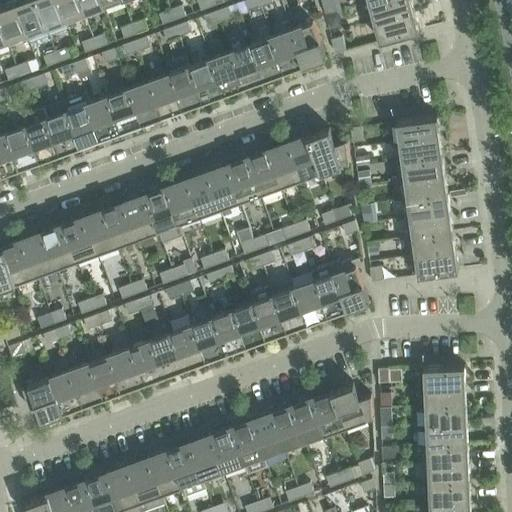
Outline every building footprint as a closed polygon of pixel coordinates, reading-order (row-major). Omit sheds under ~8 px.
[(11,0),(0,4),(0,16),(8,40),(28,33),(15,0),(11,0)] [(37,0),(15,0),(28,33),(31,40),(50,33),(48,30),(37,0)] [(50,33),(69,27),(66,19),(59,0),(37,0),(48,30),(50,33)] [(85,12),(80,0),(59,0),(66,19),(85,12)] [(80,0),(85,12),(105,5),(103,0),(80,0)] [(245,0),(249,9),(261,5),(259,0),(245,0)] [(334,0),(322,0),(326,13),(337,9),(334,0)] [(412,0),(372,0),(370,1),(375,19),(415,9),(412,0)] [(187,14),(183,3),(171,7),(175,18),(187,14)] [(233,15),(229,4),(216,9),(220,19),(233,15)] [(160,11),(163,22),(175,18),(171,7),(160,11)] [(204,13),(208,24),(220,19),(216,9),(204,13)] [(381,39),(420,28),(415,9),(375,19),(381,39)] [(331,26),(336,25),(340,19),(337,11),(327,14),(331,26)] [(0,42),(8,40),(0,16),(0,42)] [(137,32),(148,27),(144,17),(133,21),(137,32)] [(192,29),(188,19),(176,23),(180,34),(192,29)] [(305,63),(327,55),(313,19),(292,27),(305,63)] [(133,21),(121,25),(125,36),(137,32),(133,21)] [(164,28),(167,38),(180,34),(176,23),(164,28)] [(272,34),(285,70),(305,63),(292,27),(272,34)] [(98,46),(109,41),(105,31),(94,35),(98,46)] [(139,49),(152,44),(148,34),(135,38),(139,49)] [(252,42),(265,77),(285,70),(272,34),(252,42)] [(332,37),(336,51),(347,48),(343,34),(332,37)] [(94,35),(82,39),(86,50),(98,46),(94,35)] [(135,38),(123,43),(127,53),(139,49),(135,38)] [(231,49),(244,85),(265,77),(252,42),(231,49)] [(59,60),(71,56),(67,45),(55,49),(59,60)] [(106,61),(119,56),(115,45),(102,50),(106,61)] [(55,49),(44,53),(48,64),(59,60),(55,49)] [(211,56),(224,92),(244,85),(231,49),(211,56)] [(167,62),(170,71),(184,107),(204,100),(191,64),(188,55),(167,62)] [(78,71),(90,67),(86,56),(74,61),(78,71)] [(191,64),(204,100),(224,92),(211,56),(191,64)] [(21,74),(33,69),(29,59),(17,63),(21,74)] [(74,61),(62,65),(65,76),(78,71),(74,61)] [(17,63),(6,67),(9,78),(21,74),(17,63)] [(90,67),(78,71),(80,79),(93,74),(90,67)] [(37,86),(49,81),(46,71),(33,75),(37,86)] [(150,78),(163,114),(184,107),(170,71),(150,78)] [(33,75),(21,80),(25,90),(37,86),(33,75)] [(129,86),(143,122),(163,114),(150,78),(129,86)] [(0,99),(9,96),(5,85),(0,87),(0,99)] [(143,122),(129,86),(109,93),(122,129),(143,122)] [(85,91),(64,98),(68,108),(82,144),(102,137),(89,101),(85,91)] [(122,129),(109,93),(89,101),(102,137),(122,129)] [(56,101),(60,111),(48,115),(61,151),(82,144),(68,108),(64,98),(56,101)] [(24,113),(28,123),(41,159),(61,151),(48,115),(44,105),(24,113)] [(438,113),(397,119),(400,139),(441,133),(438,113)] [(41,159),(28,123),(8,130),(21,166),(41,159)] [(362,124),(351,125),(353,140),(364,138),(362,124)] [(336,141),(330,126),(309,134),(322,170),(350,160),(347,137),(336,141)] [(21,166),(8,130),(0,132),(0,172),(1,174),(21,166)] [(441,133),(400,139),(403,158),(443,152),(441,133)] [(322,170),(309,134),(288,141),(302,177),(322,170)] [(302,177),(288,141),(268,149),(281,185),(302,177)] [(281,185),(268,149),(248,156),(261,192),(281,185)] [(443,152),(403,158),(406,177),(446,171),(443,152)] [(356,155),(357,164),(371,162),(369,153),(356,155)] [(228,163),(241,199),(261,192),(248,156),(228,163)] [(241,199),(228,163),(207,171),(220,207),(241,199)] [(359,170),(361,183),(373,181),(371,169),(359,170)] [(220,207),(207,171),(187,178),(200,214),(220,207)] [(446,171),(406,177),(408,196),(449,190),(446,171)] [(167,186),(180,222),(200,214),(187,178),(167,186)] [(367,183),(360,184),(361,193),(368,192),(367,183)] [(167,186),(146,193),(159,229),(160,229),(164,240),(184,233),(180,222),(167,186)] [(449,190),(408,196),(411,215),(451,209),(449,190)] [(159,229),(146,193),(125,201),(138,237),(159,229)] [(105,208),(118,244),(138,237),(125,201),(105,208)] [(352,213),(349,202),(335,207),(339,218),(352,213)] [(365,218),(372,217),(370,205),(363,206),(365,218)] [(335,207),(322,212),(326,222),(339,218),(335,207)] [(118,244),(105,208),(85,215),(98,251),(118,244)] [(451,209),(411,215),(413,234),(454,228),(451,209)] [(98,251),(85,215),(64,223),(78,259),(98,251)] [(299,232),(311,228),(307,217),(295,222),(299,232)] [(359,228),(356,218),(343,222),(347,233),(359,228)] [(295,222),(282,226),(286,237),(299,232),(295,222)] [(78,259),(64,223),(44,230),(57,266),(78,259)] [(454,228),(413,234),(416,253),(457,247),(454,228)] [(57,266),(44,230),(24,237),(37,273),(57,266)] [(258,247),(270,243),(266,232),(254,237),(258,247)] [(304,249),(317,244),(313,233),(300,238),(304,249)] [(37,273),(24,237),(3,245),(17,281),(37,273)] [(254,237),(242,241),(246,252),(258,247),(254,237)] [(300,238),(288,242),(292,253),(304,249),(300,238)] [(377,252),(376,241),(368,242),(370,253),(377,252)] [(0,286),(17,281),(3,245),(0,246),(0,286)] [(217,262),(230,257),(226,247),(214,251),(217,262)] [(419,273),(459,267),(457,247),(416,253),(419,273)] [(264,263),(276,259),(272,248),(260,253),(264,263)] [(201,256),(205,266),(217,262),(214,251),(201,256)] [(260,253),(248,257),(251,268),(264,263),(260,253)] [(332,260),(332,262),(349,307),(370,299),(357,263),(362,261),(359,255),(343,261),(341,257),(332,260)] [(189,272),(185,262),(173,266),(176,277),(189,272)] [(312,269),(316,278),(315,278),(328,314),(349,307),(332,262),(312,269)] [(223,278),(236,274),(232,263),(219,268),(223,278)] [(371,265),(373,279),(384,278),(382,264),(371,265)] [(160,271),(164,281),(176,277),(173,266),(160,271)] [(219,268),(207,272),(211,283),(223,278),(219,268)] [(136,292),(148,287),(144,277),(132,281),(136,292)] [(182,293),(195,288),(191,278),(178,283),(182,293)] [(295,286),(308,321),(328,314),(315,278),(295,286)] [(132,281),(119,286),(123,296),(136,292),(132,281)] [(178,283),(166,287),(170,297),(182,293),(178,283)] [(251,291),(255,300),(254,300),(267,336),(288,329),(275,293),(271,284),(251,291)] [(275,293),(288,329),(308,321),(295,286),(275,293)] [(95,307),(107,302),(103,291),(91,296),(95,307)] [(141,308),(154,303),(150,293),(137,298),(141,308)] [(91,296),(79,300),(83,311),(95,307),(91,296)] [(137,298),(125,302),(129,312),(141,308),(137,298)] [(234,308),(247,344),(267,336),(254,300),(234,308)] [(54,321),(67,317),(63,306),(50,311),(54,321)] [(100,323),(113,318),(109,308),(97,312),(100,323)] [(214,315),(227,351),(247,344),(234,308),(214,315)] [(38,315),(42,326),(54,321),(50,311),(38,315)] [(97,312),(85,317),(88,327),(100,323),(97,312)] [(193,323),(206,358),(227,351),(214,315),(193,323)] [(60,338),(73,333),(69,322),(56,327),(60,338)] [(21,333),(20,332),(17,323),(3,328),(7,338),(21,333)] [(172,330),(186,366),(206,358),(193,323),(172,330)] [(56,327),(44,332),(48,342),(60,338),(56,327)] [(152,338),(165,373),(186,366),(172,330),(152,338)] [(132,345),(145,381),(165,373),(152,338),(132,345)] [(27,350),(23,339),(9,344),(13,354),(27,350)] [(111,352),(125,388),(145,381),(132,345),(111,352)] [(91,360),(104,396),(125,388),(111,352),(91,360)] [(71,367),(84,403),(104,396),(91,360),(71,367)] [(465,362),(425,364),(426,384),(466,382),(465,362)] [(379,366),(379,380),(391,380),(390,366),(379,366)] [(50,374),(64,410),(84,403),(71,367),(50,374)] [(37,403),(43,418),(64,410),(50,374),(24,384),(31,405),(37,403)] [(360,396),(354,381),(333,389),(346,425),(373,415),(372,392),(360,396)] [(466,382),(426,384),(426,403),(467,401),(466,382)] [(313,396),(326,432),(346,425),(333,389),(313,396)] [(382,403),(392,403),(391,391),(381,391),(382,403)] [(292,404),(306,440),(326,432),(313,396),(292,404)] [(467,401),(426,403),(427,422),(468,420),(467,401)] [(272,411),(285,447),(306,440),(292,404),(272,411)] [(392,405),(381,405),(382,425),(393,424),(392,405)] [(252,418),(265,454),(285,447),(272,411),(252,418)] [(269,465),(265,454),(252,418),(232,426),(245,462),(249,471),(269,465)] [(468,420),(427,422),(428,442),(469,440),(468,420)] [(382,432),(393,432),(393,424),(382,425),(382,432)] [(211,433),(224,469),(245,462),(232,426),(211,433)] [(204,477),(224,469),(211,433),(191,441),(204,477)] [(469,440),(428,442),(429,461),(470,459),(469,440)] [(204,477),(191,441),(170,448),(183,484),(186,494),(208,487),(204,477)] [(383,456),(394,456),(393,444),(383,444),(383,456)] [(150,456),(163,492),(183,484),(170,448),(150,456)] [(363,473),(376,468),(371,455),(359,460),(363,473)] [(146,509),(167,502),(163,492),(150,456),(129,463),(146,509)] [(470,459),(429,461),(430,480),(471,478),(470,459)] [(122,506),(124,511),(136,511),(146,509),(129,463),(109,470),(122,506)] [(355,475),(352,465),(339,469),(343,480),(355,475)] [(327,474),(331,484),(343,480),(339,469),(327,474)] [(106,511),(122,506),(109,470),(89,478),(101,511),(106,511)] [(385,481),(395,480),(395,471),(385,471),(385,481)] [(365,490),(376,486),(373,476),(361,480),(365,490)] [(101,511),(89,478),(69,485),(78,511),(101,511)] [(471,478),(430,480),(431,499),(472,497),(471,478)] [(315,490),(311,480),(299,484),(303,495),(315,490)] [(385,483),(385,495),(396,494),(395,482),(385,483)] [(287,489),(290,499),(303,495),(299,484),(287,489)] [(78,511),(69,485),(48,492),(55,511),(78,511)] [(55,511),(48,492),(27,500),(31,511),(55,511)] [(274,505),(271,494),(258,499),(262,509),(274,505)] [(431,511),(472,511),(472,497),(431,499),(431,511)] [(246,503),(248,511),(255,511),(262,509),(258,499),(246,503)]
